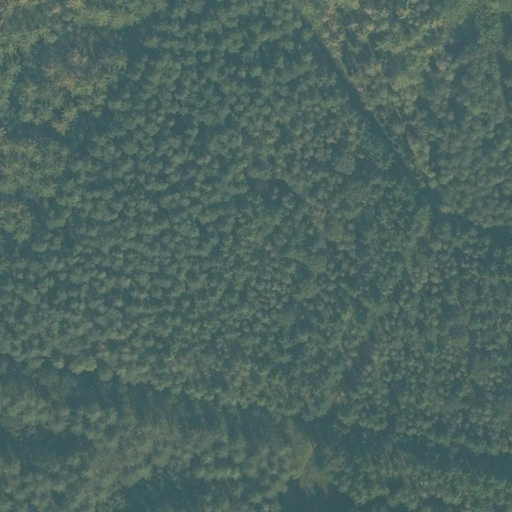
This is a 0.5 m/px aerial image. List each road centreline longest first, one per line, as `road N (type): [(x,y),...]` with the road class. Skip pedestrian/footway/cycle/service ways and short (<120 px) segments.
road 1 (track): [(511,464),(0,366)]
road 2 (track): [(295,0),(439,210),(490,233),(511,227)]
road 3 (track): [(0,273),(161,0)]
